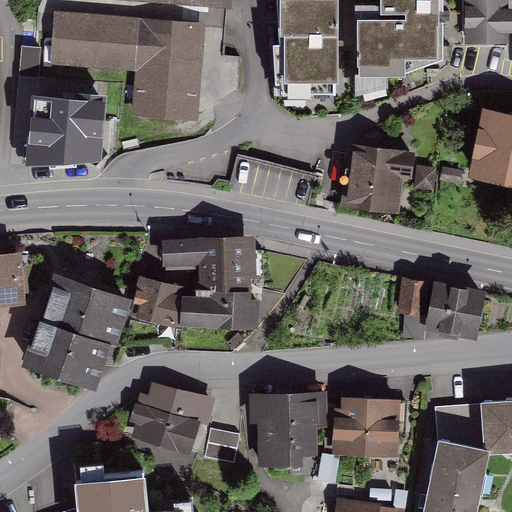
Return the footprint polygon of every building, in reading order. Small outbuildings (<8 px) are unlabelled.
[(200,3),(150,0),(52,0),(49,52),(138,57),(135,99),(194,102),(200,3)] [(280,0),(284,98),(303,98),(302,91),(336,90),(333,0),(280,0)] [(407,10),(438,9),(437,0),(383,0),(384,6),(407,5),(407,10)] [(469,0),(470,38),(507,38),(506,26),(511,26),(511,7),(506,7),(505,0),(469,0)] [(439,54),(438,9),(407,10),(407,14),(359,15),(360,72),(405,71),(439,54)] [(77,95),(38,92),(34,159),(97,149),(101,92),(78,90),(77,95)] [(511,115),(485,111),(473,169),(511,176),(511,115)] [(354,145),(347,201),(396,207),(403,151),(354,145)] [(165,259),(204,259),(204,237),(165,237),(165,259)] [(251,239),(204,237),(204,259),(204,286),(251,287),(251,239)] [(0,249),(0,297),(22,297),(22,250),(0,249)] [(127,299),(61,276),(47,316),(109,337),(113,339),(127,299)] [(145,276),(137,314),(166,321),(182,321),(184,295),(178,294),(180,285),(145,276)] [(438,282),(430,322),(473,330),(481,290),(438,282)] [(250,324),(251,287),(204,286),(198,286),(198,295),(184,295),(182,321),(250,324)] [(47,316),(44,315),(29,358),(94,381),(109,337),(47,316)] [(210,398),(154,383),(151,397),(141,394),(138,405),(195,420),(203,423),(210,398)] [(511,392),(485,393),(489,447),(511,444),(511,392)] [(322,393),(256,394),(257,458),(296,458),(295,448),(314,447),(313,419),(323,419),(322,393)] [(340,397),(337,446),(393,449),(395,400),(340,397)] [(195,420),(138,405),(131,429),(149,434),(147,441),(187,451),(195,420)] [(234,466),(241,441),(215,434),(208,459),(234,466)] [(475,511),(489,447),(436,436),(420,511),(475,511)] [(145,467),(76,472),(78,511),(196,511),(196,499),(148,503),(145,467)]
